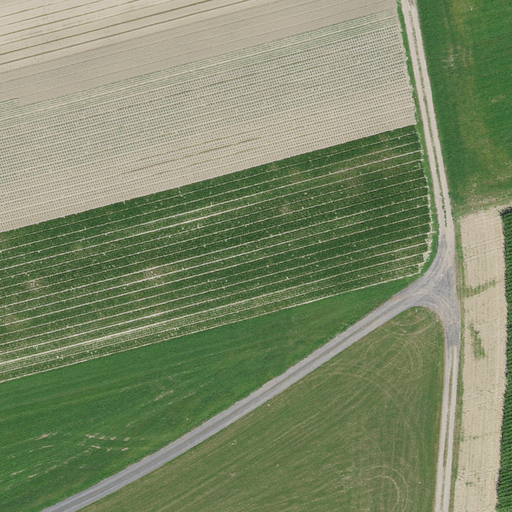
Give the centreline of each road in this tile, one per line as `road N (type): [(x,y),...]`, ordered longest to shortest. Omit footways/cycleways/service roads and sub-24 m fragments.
road 1 (track): [(404,0),(440,191),(443,281),(429,511)]
road 2 (track): [(443,281),(50,511)]
